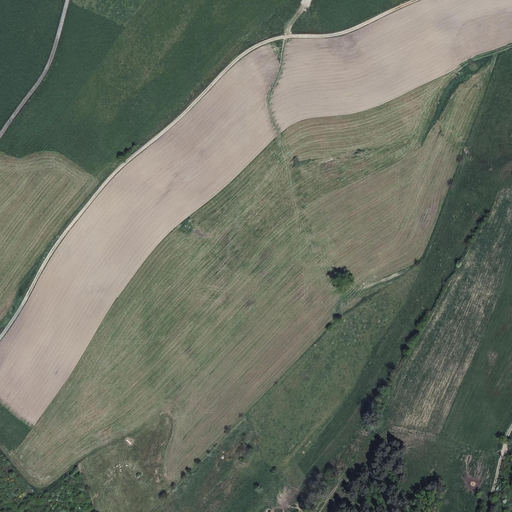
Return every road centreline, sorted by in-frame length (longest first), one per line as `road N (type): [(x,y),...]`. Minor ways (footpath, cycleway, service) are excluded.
road 1 (track): [(419,0),(341,34),(285,37),(242,56),(106,183),(0,339)]
road 2 (track): [(70,0),(42,80),(0,139)]
